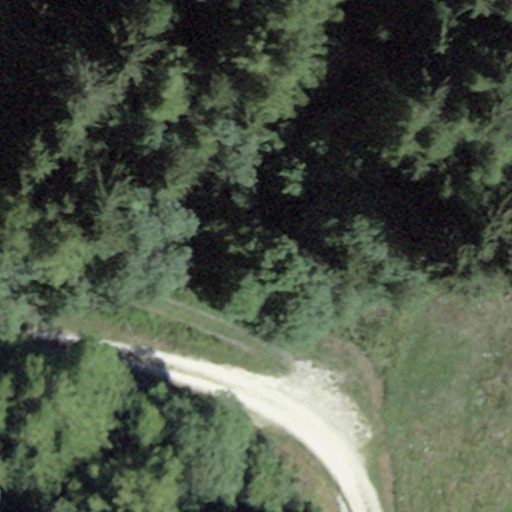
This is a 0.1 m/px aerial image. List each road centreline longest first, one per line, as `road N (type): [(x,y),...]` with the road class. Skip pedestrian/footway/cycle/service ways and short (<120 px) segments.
road 1 (track): [(0,242),(98,274),(212,328),(287,385),(326,458)]
road 2 (track): [(326,458),(247,395),(97,351),(0,339)]
